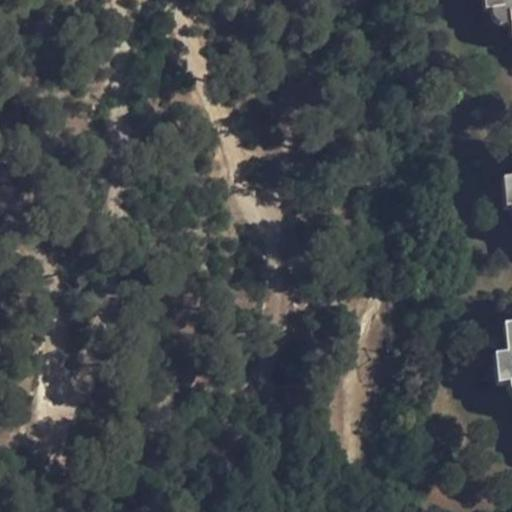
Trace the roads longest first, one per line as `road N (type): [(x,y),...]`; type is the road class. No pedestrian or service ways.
road 1 (track): [(164,0),(252,208),(275,225),(315,47),(343,0)]
road 2 (track): [(122,0),(115,260),(94,353),(58,430)]
road 3 (track): [(60,511),(50,479),(58,430),(39,412),(55,366),(52,301),(0,183)]
